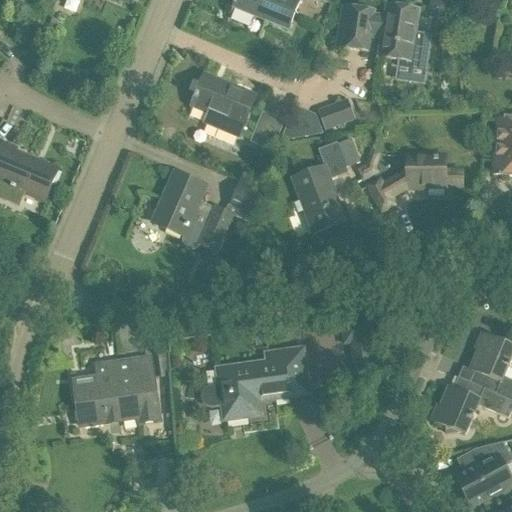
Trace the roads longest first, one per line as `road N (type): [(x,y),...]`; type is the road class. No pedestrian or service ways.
road 1 (residential): [(49,295),(134,323),(203,328),(452,285)]
road 2 (unclassified): [(0,465),(21,349),(49,295)]
road 3 (residential): [(378,444),(452,285)]
road 4 (unclassified): [(49,295),(112,138)]
road 5 (unclassified): [(378,444),(355,472),(240,511)]
road 6 (unclassified): [(112,138),(167,0)]
road 7 (unknown): [(173,35),(299,91)]
road 8 (residential): [(112,138),(0,85)]
